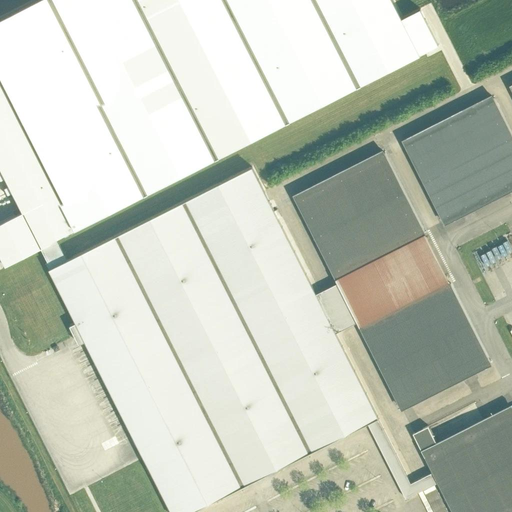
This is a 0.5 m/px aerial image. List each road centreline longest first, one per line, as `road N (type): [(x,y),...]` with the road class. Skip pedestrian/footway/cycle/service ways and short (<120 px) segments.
road 1 (unknown): [(481,316),(448,245),(511,206)]
road 2 (unknown): [(379,459),(347,442),(254,486)]
road 3 (unknown): [(269,511),(379,459)]
